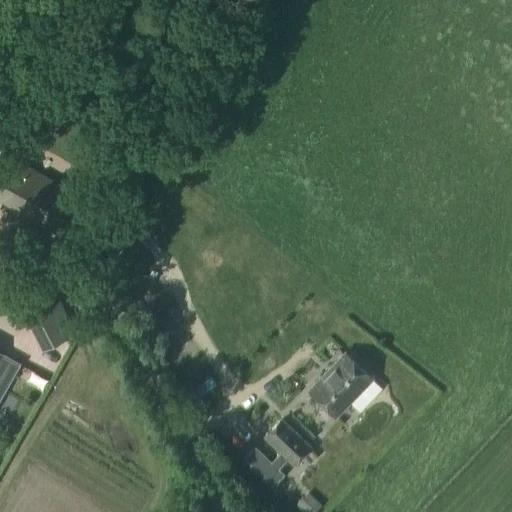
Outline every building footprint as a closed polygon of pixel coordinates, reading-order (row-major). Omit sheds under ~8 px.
[(8,168),(0,182),(0,196),(68,234),(82,209),(8,168)] [(81,323),(53,274),(29,288),(57,337),(81,323)] [(342,354),(306,392),(333,417),(369,379),(342,354)] [(0,355),(0,395),(17,365),(0,355)] [(279,421),(262,439),(291,466),(308,448),(279,421)] [(251,480),(271,501),(287,486),(267,465),(251,480)]
